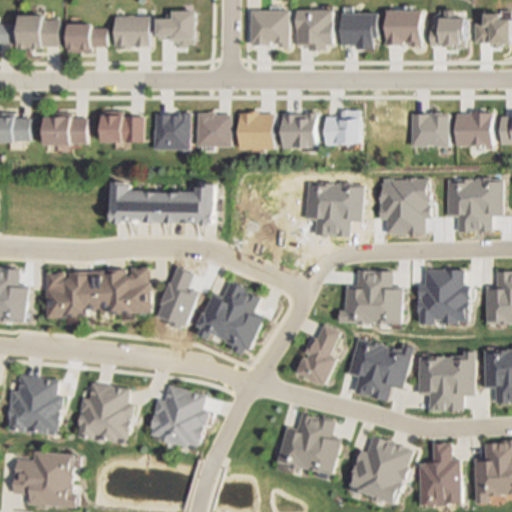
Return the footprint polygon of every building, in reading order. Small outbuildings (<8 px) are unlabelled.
[(246,1),(245,21),(308,23),(308,3),(246,1)] [(44,10),(44,15),(60,16),(60,41),(21,41),(21,10),(44,10)] [(151,48),(151,17),(116,18),(116,48),(151,48)] [(108,24),(108,43),(93,43),(93,48),(70,48),(70,20),(93,20),(93,24),(108,24)] [(0,25),(13,25),(13,42),(0,42),(0,25)] [(302,150),(339,150),(339,121),(331,121),(331,91),(302,91),(302,150)] [(0,113),(18,113),(18,118),(34,118),(34,142),(20,142),(20,145),(0,145),(0,113)] [(75,113),(75,119),(90,119),(90,145),(76,145),(76,149),(49,149),(49,146),(49,119),(56,119),(56,113),(75,113)] [(219,187),(219,189),(220,189),(220,218),(220,229),(220,230),(217,230),(217,232),(208,232),(208,229),(186,229),(172,229),(172,228),(157,228),(129,228),(129,229),(129,230),(120,230),(120,228),(117,228),(117,226),(117,187),(128,188),(128,190),(136,190),(136,195),(201,195),(201,189),(205,189),(205,187),(219,187)] [(152,270),(153,279),(153,285),(154,285),(156,317),(138,318),(138,320),(116,321),(116,315),(93,316),(94,322),(71,324),(71,322),(52,323),(50,294),(51,294),(50,279),(50,277),(50,276),(57,276),(57,277),(62,277),(62,275),(68,275),(68,276),(68,278),(68,282),(72,282),(72,276),(129,273),(129,276),(133,275),(133,271),(152,270)] [(81,438),(131,444),(136,407),(129,406),(131,390),(92,385),(91,400),(86,400),(81,438)] [(206,395),(202,410),(207,411),(209,412),(206,424),(204,424),(203,426),(205,427),(202,437),(200,436),(198,444),(193,443),(193,444),(188,443),(187,445),(161,438),(161,436),(155,434),(156,433),(152,432),(154,426),(152,426),(159,398),(162,399),(165,399),(169,385),(206,395)]
